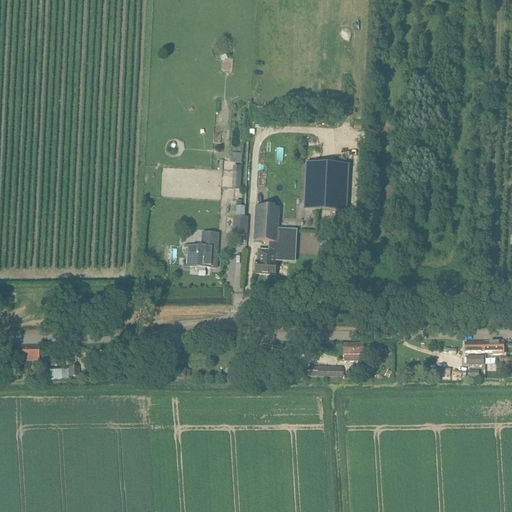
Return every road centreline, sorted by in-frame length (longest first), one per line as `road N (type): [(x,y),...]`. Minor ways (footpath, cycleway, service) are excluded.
road 1 (tertiary): [(0,339),(511,334)]
road 2 (track): [(500,0),(487,266),(511,283)]
road 3 (track): [(132,291),(142,0)]
road 4 (track): [(394,0),(389,185),(375,216),(352,222)]
road 5 (track): [(0,325),(43,316),(237,316)]
road 6 (track): [(0,294),(132,291),(132,313)]
